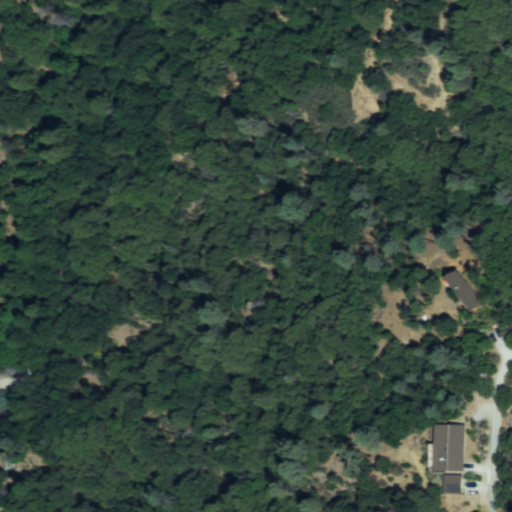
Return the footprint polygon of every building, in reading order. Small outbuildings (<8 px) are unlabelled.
[(472,313),(457,296),(460,293),(449,281),(456,275),(482,304),(472,313)] [(0,364),(16,363),(17,374),(0,375),(0,364)] [(0,393),(9,392),(10,405),(0,405),(0,393)] [(435,471),(436,427),(464,427),(463,471),(435,471)] [(447,478),(461,477),(462,493),(448,494),(447,478)]
